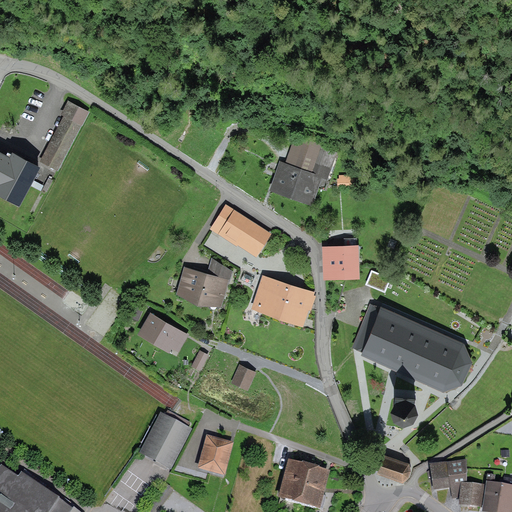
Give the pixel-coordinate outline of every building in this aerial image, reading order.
[(63,113),(66,115),(42,161),(57,168),(87,112),(69,102),(63,113)] [(8,151),(5,156),(0,152),(0,192),(19,203),(38,167),(13,153),(12,155),(12,154),(8,151)] [(327,176),(330,167),(320,163),(317,173),(327,176)] [(308,198),(316,177),(284,166),(276,187),(308,198)] [(47,191),(53,180),(49,178),(43,189),(47,191)] [(268,233),(236,212),(221,234),(237,244),(239,241),(256,252),(268,233)] [(345,273),(354,272),(354,249),(328,250),(328,256),(325,256),(325,273),(345,273)] [(185,281),(182,292),(190,294),(190,296),(208,301),(209,299),(217,302),(219,296),(221,296),(226,279),(228,280),(230,271),(214,261),(209,277),(204,275),(203,272),(195,270),(195,272),(186,270),(184,280),(185,281)] [(385,292),(390,278),(372,271),(369,277),(374,279),(371,286),(385,292)] [(244,272),(240,280),(251,285),(254,277),(244,272)] [(264,278),(255,304),(302,321),(311,295),(264,278)] [(371,304),(354,347),(443,389),(460,383),(470,362),(462,344),(395,314),(395,313),(394,312),(393,314),(371,304)] [(141,333),(168,348),(171,342),(179,347),(186,335),(151,316),(141,333)] [(200,352),(193,365),(200,369),(207,355),(200,352)] [(240,366),(233,382),(247,388),(254,372),(240,366)] [(393,419),(414,420),(416,400),(395,398),(393,419)] [(144,453),(169,466),(187,431),(185,431),(188,424),(167,414),(164,420),(162,419),(144,453)] [(230,446),(209,440),(201,468),(223,474),(230,446)] [(383,456),(382,459),(378,457),(376,463),(375,467),(379,469),(378,472),(402,481),(407,477),(409,470),(408,464),(383,456)] [(290,462),(280,498),(286,499),(286,500),(316,509),(326,472),(290,462)] [(462,492),(463,485),(465,485),(465,462),(437,466),(438,473),(434,474),(436,489),(452,486),(453,498),(462,496),(462,492)] [(0,511),(71,511),(73,510),(71,509),(71,510),(59,502),(60,501),(59,500),(58,501),(47,493),(48,492),(47,491),(46,492),(35,484),(35,483),(34,483),(33,484),(22,476),(23,475),(22,474),(18,478),(1,466),(0,468),(0,511)] [(485,510),(495,511),(496,511),(500,486),(493,485),(494,478),(488,476),(484,506),(486,506),(485,510)] [(511,483),(501,482),(500,486),(496,511),(509,511),(511,500),(511,496),(511,483)] [(165,483),(147,508),(151,511),(152,511),(170,487),(165,483)] [(466,485),(465,485),(463,485),(462,492),(462,496),(461,505),(481,507),(483,487),(466,485)]
